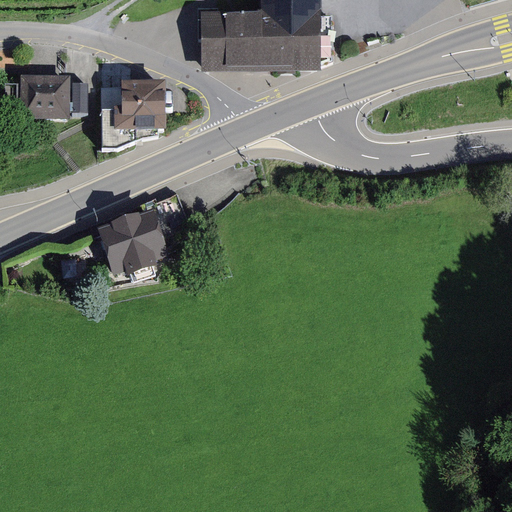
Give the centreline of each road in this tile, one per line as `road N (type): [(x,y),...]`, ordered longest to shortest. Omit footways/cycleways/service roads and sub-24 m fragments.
road 1 (residential): [(244,130),(191,77),(79,35),(0,30)]
road 2 (secondary): [(244,130),(0,239)]
road 3 (tertiary): [(511,145),(370,158),(339,146),(312,104)]
road 4 (secondary): [(511,38),(312,104)]
